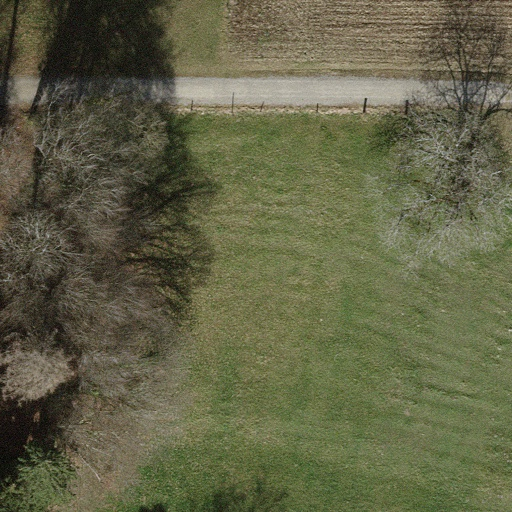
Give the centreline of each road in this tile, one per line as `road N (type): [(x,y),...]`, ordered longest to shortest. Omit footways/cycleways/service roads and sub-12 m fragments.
road 1 (track): [(0,94),(511,89)]
road 2 (track): [(511,172),(384,87)]
